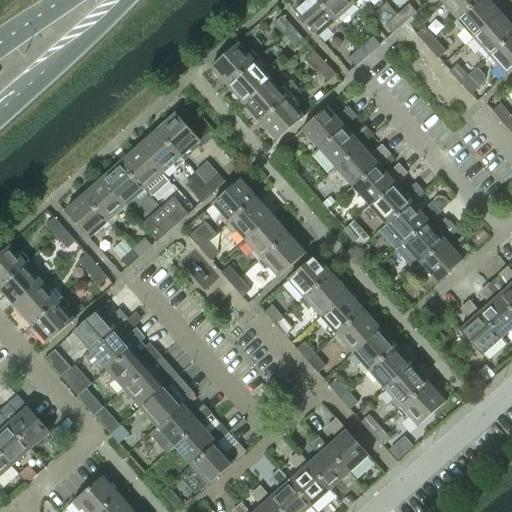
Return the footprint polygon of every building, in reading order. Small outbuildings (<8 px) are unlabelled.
[(337,20),(318,0),(305,0),(294,10),(318,37),(337,20)] [(318,0),(337,20),(355,4),(350,0),(318,0)] [(442,0),(441,1),(458,20),(470,9),(480,0),(442,0)] [(488,0),(480,0),(470,9),(458,20),(474,38),(501,14),(488,0)] [(409,5),(397,15),(404,24),(416,13),(409,5)] [(511,37),(511,26),(501,14),(474,38),(490,57),(511,37)] [(404,24),(397,15),(385,26),(392,35),(404,24)] [(275,24),(285,36),(293,28),(283,16),(275,24)] [(293,28),(285,36),(296,47),(304,40),(293,28)] [(417,35),(427,47),(436,40),(425,28),(417,35)] [(372,37),(360,48),(368,56),(380,46),(372,37)] [(511,37),(490,57),(507,76),(511,70),(511,37)] [(446,52),(436,40),(427,47),(438,59),(446,52)] [(211,67),(228,86),(255,62),(238,43),(211,67)] [(368,56),(360,48),(348,58),(356,67),(368,56)] [(307,60),(318,71),(326,64),(315,53),(307,60)] [(244,104),(271,80),(255,62),(228,86),(244,104)] [(326,64),(318,71),(329,83),(337,76),(326,64)] [(460,84),(468,76),(457,64),(449,72),(460,84)] [(479,88),(468,76),(460,84),(471,95),(479,88)] [(260,123),(287,98),(271,80),(244,104),(260,123)] [(287,98),(260,123),(277,141),(304,117),(287,98)] [(492,111),(503,123),(511,116),(500,104),(492,111)] [(302,130),(319,150),(345,127),(356,117),(347,108),(337,117),(328,107),(302,130)] [(157,130),(181,158),(200,141),(176,114),(157,130)] [(511,117),(511,116),(503,123),(511,134),(511,117)] [(354,136),(345,127),(319,150),(336,169),(362,145),(373,136),(364,127),(354,136)] [(181,158),(157,130),(139,147),(163,174),(181,158)] [(371,155),(362,145),(336,169),(353,188),(379,165),(389,155),(381,146),(371,155)] [(139,147),(120,163),(145,190),(151,197),(169,181),(163,174),(139,147)] [(102,179),(126,206),(145,190),(120,163),(102,179)] [(388,174),(379,165),(353,188),(370,207),(396,184),(406,174),(398,165),(388,174)] [(218,175),(206,185),(213,193),(225,183),(218,175)] [(84,195),(108,222),(126,206),(102,179),(84,195)] [(229,222),(257,198),(240,180),(213,204),(229,222)] [(404,193),(396,184),(370,207),(386,226),(413,203),(423,193),(415,184),(404,193)] [(213,193),(206,185),(194,196),(201,204),(213,193)] [(108,222),(84,195),(65,212),(89,239),(108,222)] [(257,198),(229,222),(246,241),(273,217),(257,198)] [(436,199),(432,203),(440,212),(449,204),(445,199),(436,199)] [(396,251),(430,222),(440,212),(432,203),(421,212),(413,203),(386,226),(379,232),(396,251)] [(181,206),(169,217),(176,225),(188,215),(181,206)] [(176,225),(169,217),(157,228),(164,236),(176,225)] [(289,235),(273,217),(246,241),(262,259),(289,235)] [(46,225),(57,237),(65,230),(54,218),(46,225)] [(435,228),(430,222),(396,251),(413,270),(446,241),(457,231),(449,222),(448,222),(445,219),(435,228)] [(65,230),(57,237),(67,249),(75,242),(65,230)] [(189,237),(199,249),(208,242),(197,230),(189,237)] [(289,235),(262,259),(278,278),(306,254),(289,235)] [(446,241),(413,270),(430,289),(437,283),(463,260),(475,250),(474,249),(473,250),(465,241),(462,238),(452,247),(446,241)] [(145,239),(133,249),(140,258),(152,247),(145,239)] [(218,254),(208,242),(199,249),(210,261),(218,254)] [(0,287),(26,264),(10,245),(0,253),(0,287)] [(128,268),(140,258),(133,249),(121,260),(128,268)] [(78,262),(89,274),(97,266),(87,254),(78,262)] [(315,256),(284,284),(300,302),(305,298),(332,274),(315,256)] [(26,264),(0,287),(0,289),(15,306),(42,282),(47,279),(31,260),(26,264)] [(97,266),(89,274),(100,286),(108,278),(97,266)] [(232,286),(240,278),(229,266),(221,274),(232,286)] [(511,272),(508,268),(489,285),(511,311),(511,272)] [(332,274),(305,298),(321,317),(348,293),(332,274)] [(250,290),(240,278),(232,286),(242,298),(250,290)] [(31,325),(59,301),(42,282),(15,306),(31,325)] [(489,304),(479,312),(503,339),(511,330),(511,311),(489,285),(480,293),(489,304)] [(348,293),(321,317),(337,335),(364,311),(348,293)] [(59,301),(31,325),(48,344),(75,320),(59,301)] [(483,356),(503,339),(479,312),(470,302),(461,310),(470,321),(460,330),(483,356)] [(264,313),(274,325),(283,318),(272,306),(264,313)] [(73,333),(90,352),(116,329),(127,320),(119,310),(108,320),(99,309),(73,333)] [(364,311),(337,335),(353,353),(380,329),(364,311)] [(136,312),(128,319),(134,326),(142,319),(136,312)] [(293,330),(283,318),(274,325),(285,337),(293,330)] [(125,339),(116,329),(90,352),(107,371),(141,341),(144,339),(135,329),(125,339)] [(380,329),(353,353),(369,372),(396,348),(380,329)] [(146,347),(141,341),(107,371),(124,390),(150,367),(161,358),(149,344),(146,347)] [(307,362),(315,355),(304,343),(296,350),(307,362)] [(396,348),(369,372),(385,390),(413,366),(396,348)] [(326,366),(315,355),(307,362),(318,374),(326,366)] [(150,367),(124,390),(141,409),(177,377),(169,367),(161,358),(150,367)] [(402,408),(429,384),(413,366),(385,390),(402,408)] [(177,377),(141,409),(158,428),(184,405),(194,396),(177,377)] [(339,398),(347,391),(337,379),(329,386),(339,398)] [(429,384),(402,408),(418,427),(445,403),(429,384)] [(358,403),(347,391),(339,398),(350,410),(358,403)] [(0,412),(0,414),(32,450),(51,433),(27,407),(17,396),(16,396),(17,397),(0,412)] [(174,447),(201,424),(211,415),(203,405),(192,415),(184,405),(158,428),(151,434),(167,454),(174,447)] [(0,414),(0,452),(13,467),(32,450),(0,414)] [(372,435),(380,428),(369,416),(361,423),(372,435)] [(327,447),(350,473),(369,456),(346,430),(336,419),(335,420),(336,421),(327,428),(337,439),(327,447)] [(209,434),(201,424),(174,447),(191,466),(218,443),(228,434),(220,424),(209,434)] [(390,439),(380,428),(372,435),(382,447),(390,439)] [(318,456),(308,464),(331,490),(350,473),(327,447),(318,437),(308,445),(318,456)] [(218,443),(191,466),(208,485),(234,462),(246,452),(245,451),(244,452),(237,443),(226,453),(218,443)] [(0,478),(13,467),(0,452),(0,478)] [(331,490),(308,464),(299,453),(289,462),(299,472),(289,481),(312,507),(331,490)] [(279,489),(270,498),(282,511),(306,511),(312,507),(289,481),(280,470),(270,479),(279,489)] [(103,476),(70,505),(75,511),(79,511),(83,509),(85,511),(100,511),(119,495),(103,476)] [(260,506),(253,511),(282,511),(270,498),(261,487),(251,496),(260,506)] [(133,511),(119,495),(100,511),(133,511)]
